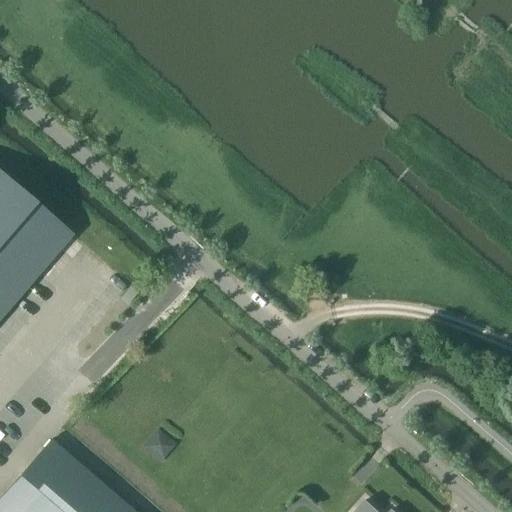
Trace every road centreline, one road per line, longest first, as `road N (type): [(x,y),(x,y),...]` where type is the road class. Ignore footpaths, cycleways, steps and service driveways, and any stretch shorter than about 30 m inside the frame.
road 1 (residential): [(481,511),(0,83)]
road 2 (track): [(289,340),(331,312),(402,309),(511,345)]
